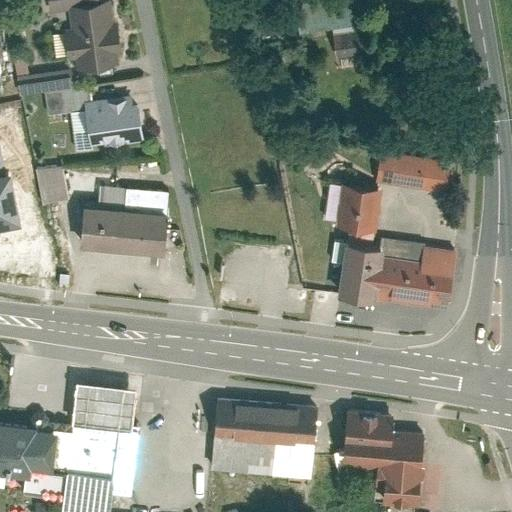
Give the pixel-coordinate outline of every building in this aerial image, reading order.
[(114,61),(106,0),(45,0),(46,7),(70,4),(77,66),(114,61)] [(299,0),(303,30),(367,23),(364,0),(299,0)] [(139,93),(86,100),(92,144),(145,137),(139,93)] [(350,226),(342,289),(445,301),(451,249),(373,240),(380,179),(423,184),(427,156),(381,151),(378,179),(340,174),(334,225),(350,226)] [(64,161),(38,166),(45,200),(70,195),(64,161)] [(5,170),(0,170),(0,224),(21,220),(11,168),(5,170)] [(128,185),(127,202),(84,199),(81,242),(165,248),(169,187),(128,185)] [(77,417),(134,424),(136,402),(138,385),(81,379),(79,395),(77,417)] [(324,402),(217,392),(210,464),(315,473),(324,402)] [(404,413),(345,406),(342,461),(372,463),(373,494),(428,498),(430,439),(402,436),(404,413)] [(118,474),(116,487),(132,489),(140,425),(134,424),(77,417),(75,428),(64,427),(60,467),(70,467),(118,474)] [(25,487),(66,491),(70,467),(60,467),(64,427),(0,420),(0,466),(7,468),(12,472),(26,473),(25,487)] [(70,467),(66,491),(64,506),(106,511),(112,511),(116,487),(118,474),(70,467)]
